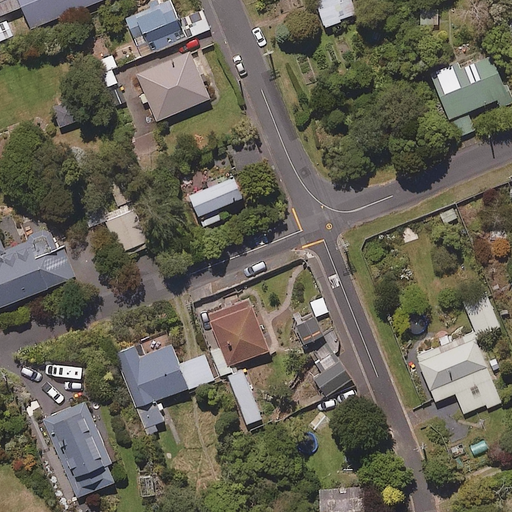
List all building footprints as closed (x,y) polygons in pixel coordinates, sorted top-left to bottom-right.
[(94,0),(0,0),(0,12),(22,4),(31,26),(94,0)] [(147,0),(149,4),(124,15),(134,39),(112,48),(119,65),(141,55),(187,35),(171,0),(147,0)] [(357,11),(352,0),(316,0),(324,23),(357,11)] [(438,7),(420,6),(420,22),(437,22),(438,7)] [(210,26),(202,8),(187,14),(195,33),(210,26)] [(210,94),(190,47),(136,70),(156,117),(210,94)] [(431,70),(449,115),(457,134),(511,111),(511,102),(507,91),(491,51),(460,63),(458,59),(431,70)] [(242,191),(232,170),(189,190),(198,210),(242,191)] [(93,190),(76,197),(88,225),(104,218),(93,190)] [(146,237),(131,201),(104,212),(119,248),(146,237)] [(0,302),(75,273),(63,242),(58,244),(51,227),(5,245),(0,233),(0,302)] [(499,324),(486,288),(463,297),(476,332),(499,324)] [(269,346),(251,301),(210,317),(228,362),(269,346)] [(315,312),(296,321),(305,340),(324,331),(315,312)] [(179,361),(166,328),(114,348),(146,434),(156,430),(153,423),(164,419),(156,397),(213,376),(204,351),(179,361)] [(499,398),(475,333),(418,354),(434,398),(455,390),(463,411),(499,398)] [(319,359),(324,367),(313,374),(326,393),(351,376),(338,357),(336,359),(331,351),(319,359)] [(258,408),(242,367),(222,375),(238,416),(258,408)] [(25,406),(45,451),(56,446),(77,494),(114,478),(106,460),(111,458),(84,396),(42,415),(37,401),(25,406)] [(365,511),(364,483),(318,486),(319,511),(365,511)]
